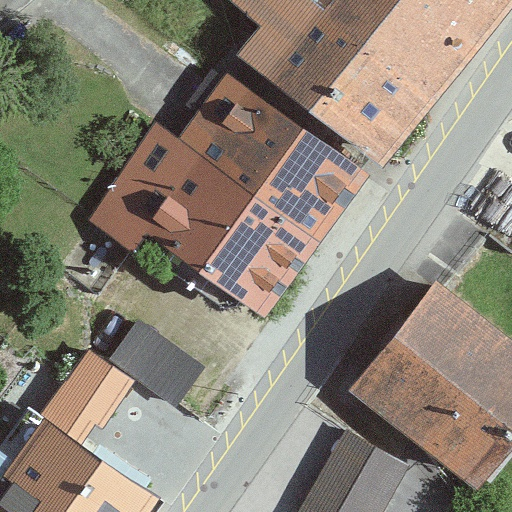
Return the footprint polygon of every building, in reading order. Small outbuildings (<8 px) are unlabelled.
[(271,105),(353,0),(230,0),(224,8),(251,30),(223,64),(271,105)] [(353,0),(271,105),(361,174),(499,0),(353,0)] [(216,84),(172,145),(149,128),(74,230),(119,262),(135,241),(250,325),(353,185),(216,84)] [(463,492),(511,428),(511,360),(419,290),(337,395),(463,492)] [(114,352),(183,391),(204,353),(136,314),(114,352)] [(84,340),(54,386),(101,416),(131,371),(84,340)] [(0,468),(0,511),(132,511),(139,504),(32,426),(0,468)] [(378,511),(399,467),(333,436),(297,511),(378,511)]
